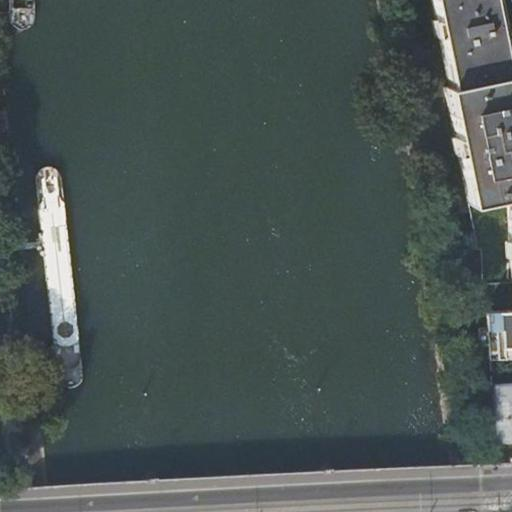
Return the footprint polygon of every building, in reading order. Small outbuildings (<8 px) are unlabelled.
[(429,0),(443,62),(507,48),(511,47),(511,17),(506,0),(429,0)] [(444,88),(449,115),(511,101),(511,95),(508,75),(511,73),(507,48),(443,62),(448,87),(444,88)] [(511,101),(449,115),(462,178),(511,167),(511,101)] [(511,167),(462,178),(467,204),(506,196),(511,194),(511,167)] [(480,250),(483,285),(511,283),(506,196),(467,204),(472,233),(469,234),(469,251),(480,250)] [(511,311),(491,312),(493,348),(511,346),(511,311)] [(486,343),(487,359),(490,359),(511,357),(511,346),(493,348),(491,312),(484,313),(485,326),(486,343)] [(495,447),(511,445),(511,388),(493,390),(495,447)] [(487,461),(487,465),(511,464),(511,447),(501,448),(497,450),(493,452),(490,456),(487,461)]
